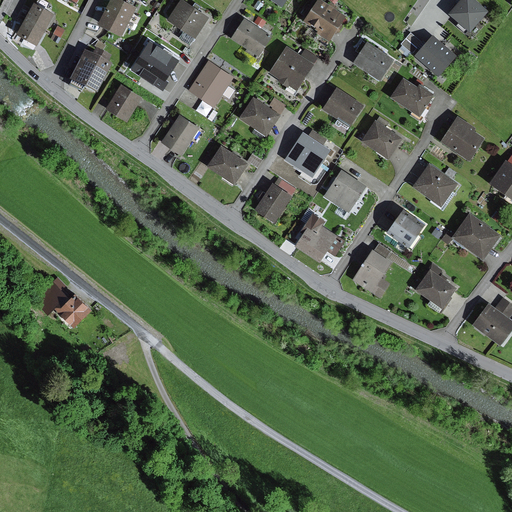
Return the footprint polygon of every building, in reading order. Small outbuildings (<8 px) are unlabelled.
[(124,33),(138,5),(128,0),(111,0),(100,22),(124,33)] [(211,16),(186,0),(181,0),(169,18),(185,29),(197,37),(211,16)] [(347,15),(325,0),(317,0),(304,20),(331,38),(347,15)] [(479,0),(461,0),(451,11),(473,30),(490,9),(479,0)] [(56,12),(35,1),(27,16),(48,27),(56,12)] [(48,27),(27,16),(19,31),(26,35),(38,42),(39,43),(48,27)] [(259,16),(254,23),(262,29),(267,21),(259,16)] [(254,23),(246,18),(233,37),(260,55),(273,35),(262,29),(254,23)] [(58,25),(54,33),(61,38),(66,29),(58,25)] [(197,37),(185,29),(180,37),(192,44),(197,37)] [(411,32),(402,43),(413,52),(422,41),(411,32)] [(54,34),(51,39),(58,42),(61,38),(54,34)] [(434,34),(416,54),(440,75),(458,55),(434,34)] [(38,42),(26,35),(22,43),(34,49),(38,42)] [(182,59),(151,39),(132,67),(155,82),(160,73),(169,79),(182,59)] [(395,58),(368,41),(355,62),(382,79),(395,58)] [(302,53),(288,44),(271,71),(281,77),(279,80),(290,86),(291,84),(299,88),(316,62),(302,53)] [(306,48),(302,53),(316,62),(319,57),(306,48)] [(92,55),(84,51),(69,80),(96,94),(111,64),(108,62),(110,57),(95,49),(92,55)] [(235,76),(210,59),(190,89),(215,106),(235,76)] [(169,79),(160,73),(155,82),(165,89),(171,80),(169,79)] [(419,86),(405,76),(392,96),(422,116),(437,93),(421,82),(419,86)] [(144,95),(123,82),(107,109),(129,121),(144,95)] [(365,106),(338,88),(325,108),(339,118),(340,116),(351,123),(353,124),(365,106)] [(269,106),(255,96),(241,117),(268,135),(282,114),(269,106)] [(275,97),(269,106),(282,114),(287,105),(275,97)] [(201,126),(181,114),(164,141),(183,154),(201,126)] [(477,126),(459,114),(442,140),(471,159),(486,136),(475,129),(477,126)] [(351,123),(340,116),(339,118),(337,121),(337,123),(339,124),(341,124),(342,123),(349,127),(351,123)] [(404,137),(377,120),(364,140),(391,158),(404,137)] [(313,129),(309,134),(324,144),(328,139),(313,129)] [(309,134),(304,131),(286,158),(313,176),(331,149),(324,144),(309,134)] [(249,163),(222,145),(209,165),(236,183),(249,163)] [(253,153),(248,161),(259,167),(263,160),(253,153)] [(511,160),(509,159),(508,158),(492,181),(508,192),(505,196),(511,201),(511,160)] [(459,182),(431,162),(415,185),(443,205),(459,182)] [(367,185),(343,168),(325,195),(350,211),(367,185)] [(284,180),(280,185),(294,194),(297,189),(284,180)] [(280,185),(274,181),(256,208),(277,221),(295,194),(294,194),(280,185)] [(426,225),(403,210),(389,231),(412,246),(426,225)] [(511,220),(499,211),(493,218),(511,231),(511,220)] [(327,220),(315,212),(302,231),(304,233),(296,245),(321,261),(328,251),(336,256),(347,240),(323,225),(327,220)] [(502,235),(471,213),(454,236),(486,259),(502,235)] [(436,228),(432,233),(439,238),(443,233),(436,228)] [(447,232),(442,239),(449,244),(454,237),(447,232)] [(380,243),(376,249),(388,257),(392,251),(380,243)] [(376,249),(374,248),(354,279),(381,296),(390,282),(383,277),(393,260),(388,257),(376,249)] [(445,270),(432,261),(426,269),(429,272),(417,289),(444,307),(458,286),(442,275),(445,270)] [(59,308),(71,297),(65,290),(69,286),(58,275),(34,300),(49,315),(57,306),(59,308)] [(71,297),(59,308),(76,325),(93,308),(77,291),(71,297)] [(511,314),(511,302),(504,297),(498,304),(511,314)] [(511,330),(511,318),(491,302),(475,323),(502,344),(511,330)]
